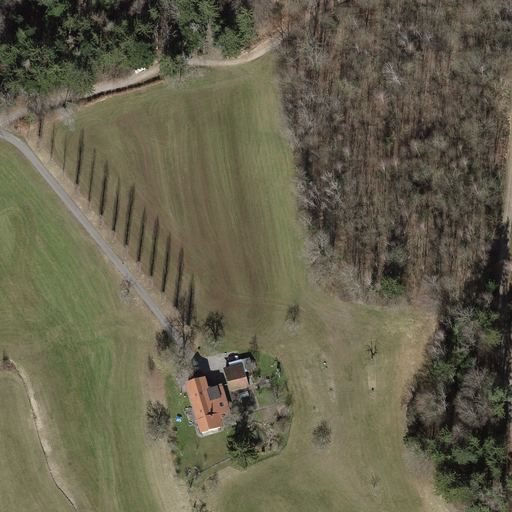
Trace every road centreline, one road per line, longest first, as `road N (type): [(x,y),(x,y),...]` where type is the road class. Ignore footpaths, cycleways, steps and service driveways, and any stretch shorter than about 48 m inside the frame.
road 1 (track): [(339,0),(254,57),(181,63),(0,123)]
road 2 (track): [(511,404),(502,286),(511,186)]
